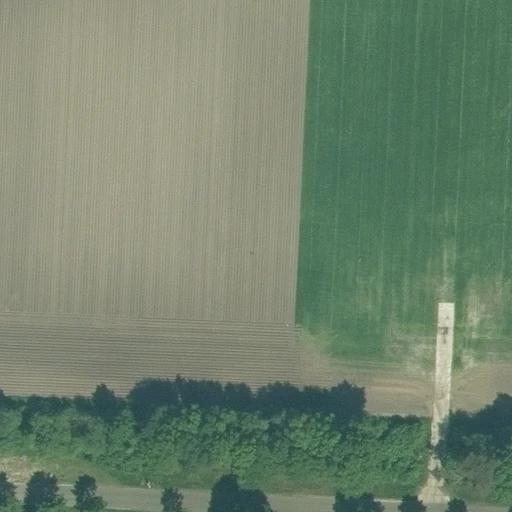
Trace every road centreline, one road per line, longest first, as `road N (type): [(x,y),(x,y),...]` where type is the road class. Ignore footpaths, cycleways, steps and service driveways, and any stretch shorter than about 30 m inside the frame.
road 1 (unclassified): [(322,511),(0,495)]
road 2 (track): [(430,511),(443,310)]
